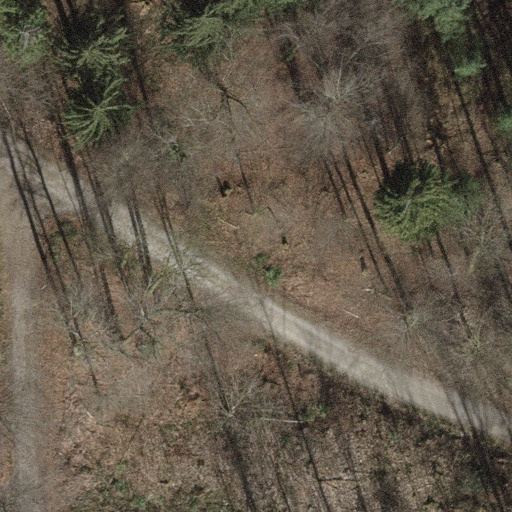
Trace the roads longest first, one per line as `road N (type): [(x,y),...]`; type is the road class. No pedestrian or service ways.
road 1 (track): [(0,141),(292,327),(382,376),(511,430)]
road 2 (track): [(33,511),(25,158)]
